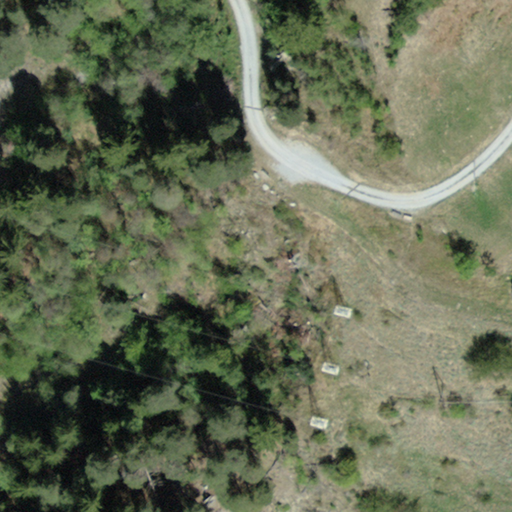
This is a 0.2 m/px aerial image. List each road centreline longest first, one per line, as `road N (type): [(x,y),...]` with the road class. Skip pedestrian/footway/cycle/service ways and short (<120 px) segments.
road 1 (track): [(258,138),(331,176),(421,189),(463,168),(511,120)]
road 2 (track): [(235,0),(245,23),(246,100),(258,138)]
